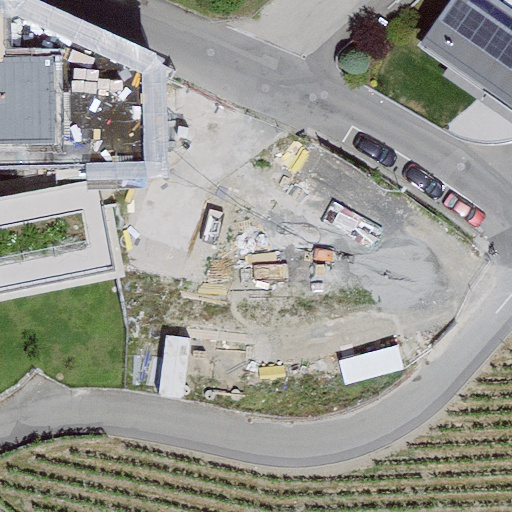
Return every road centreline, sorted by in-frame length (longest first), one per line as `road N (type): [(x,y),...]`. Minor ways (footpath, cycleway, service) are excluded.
road 1 (unclassified): [(511,285),(446,362),(378,412),(325,429),(262,440),(68,408),(0,426)]
road 2 (unclassified): [(119,0),(365,96),(511,196)]
